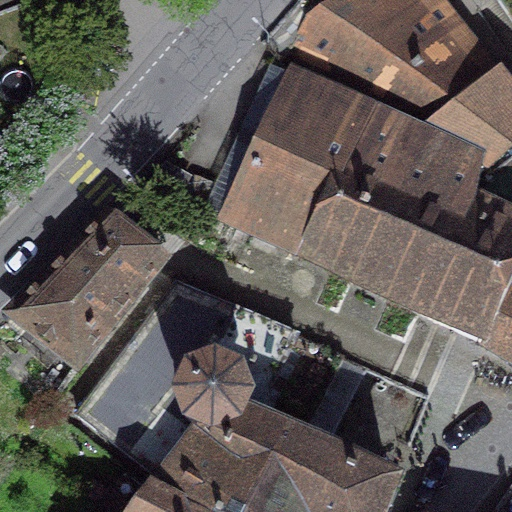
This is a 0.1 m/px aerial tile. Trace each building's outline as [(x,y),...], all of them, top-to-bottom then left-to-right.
[(374,117),(357,151),(511,224),(511,102),(498,84),(511,74),(511,63),(479,14),(456,29),(433,0),(304,0),(255,56),(292,75),(374,117)] [(511,0),(499,0),(511,18),(511,0)] [(292,75),(225,222),(265,241),(298,257),(351,148),(357,151),(374,117),(292,75)] [(351,148),(298,257),(374,293),(486,346),(511,288),(511,224),(357,151),(351,148)] [(163,261),(111,218),(13,315),(78,368),(102,340),(163,261)] [(160,497),(185,511),(382,511),(390,492),(298,449),(345,360),(176,284),(78,417),(162,482),(153,492),(160,497)] [(511,288),(486,346),(511,362),(511,288)] [(511,511),(511,484),(493,511),(511,511)] [(138,511),(185,511),(160,497),(153,492),(138,511)]
